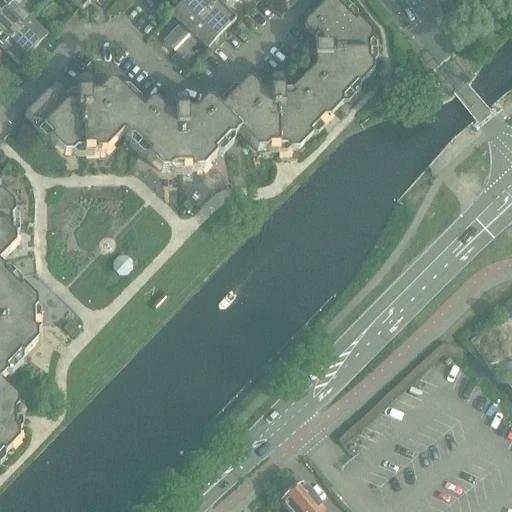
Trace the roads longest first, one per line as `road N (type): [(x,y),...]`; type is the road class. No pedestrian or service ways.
road 1 (tertiary): [(511,193),(189,511)]
road 2 (residential): [(0,118),(80,35),(121,34),(184,96),(210,95),(281,21)]
road 3 (tertiary): [(511,142),(458,89),(404,0)]
